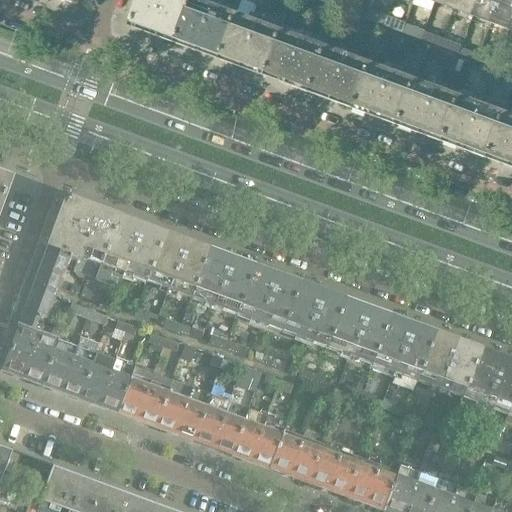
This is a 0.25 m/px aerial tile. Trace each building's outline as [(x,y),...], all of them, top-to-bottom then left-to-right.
[(152,36),(165,0),(139,0),(129,27),(152,36)] [(175,44),(190,0),(165,0),(152,36),(175,44)] [(197,52),(214,5),(200,0),(190,0),(175,44),(197,52)] [(455,11),(458,0),(437,0),(436,4),(455,11)] [(473,17),(479,0),(458,0),(455,11),(473,17)] [(492,24),(501,0),(479,0),(473,17),(492,24)] [(511,31),(511,30),(511,0),(501,0),(492,24),(511,31)] [(313,19),(317,7),(305,2),(301,15),(313,19)] [(220,60),(237,13),(214,5),(197,52),(220,60)] [(365,19),(368,13),(349,5),(347,12),(365,19)] [(317,7),(313,19),(312,23),(322,27),(318,38),(327,42),(337,14),(317,7)] [(384,26),(388,16),(369,9),(368,13),(365,19),(384,26)] [(242,69),(259,22),(237,13),(220,60),(242,69)] [(403,33),(406,25),(407,23),(388,16),(384,26),(403,33)] [(357,39),(362,24),(351,19),(346,35),(357,39)] [(265,77),(283,30),(259,22),(242,69),(265,77)] [(373,27),(362,24),(357,39),(367,43),(373,27)] [(423,31),(406,25),(403,33),(423,40),(425,34),(422,33),(423,31)] [(288,86),(306,39),(283,30),(265,77),(288,86)] [(444,41),(425,34),(423,40),(442,47),(444,41)] [(401,53),(406,40),(396,36),(391,50),(401,53)] [(311,94),(329,47),(306,39),(288,86),(311,94)] [(410,57),(416,43),(406,40),(401,53),(410,57)] [(462,48),(444,41),(442,47),(460,54),(462,48)] [(333,102),(351,55),(329,47),(311,94),(333,102)] [(481,56),(462,48),(460,54),(479,61),(481,56)] [(446,68),(451,56),(439,52),(435,64),(446,68)] [(356,111),(373,64),(351,55),(333,102),(356,111)] [(460,73),(464,61),(451,56),(446,68),(460,73)] [(500,63),(481,56),(479,61),(498,68),(500,63)] [(511,73),(511,64),(505,62),(502,70),(511,73)] [(378,119),(395,72),(373,64),(356,111),(378,119)] [(491,86),(496,73),(485,69),(481,83),(491,86)] [(400,127),(417,80),(395,72),(378,119),(400,127)] [(500,90),(505,76),(496,73),(491,86),(500,90)] [(422,135),(439,88),(417,80),(400,127),(422,135)] [(445,143),(462,96),(439,88),(422,135),(445,143)] [(467,152),(484,105),(462,96),(445,143),(467,152)] [(489,160),(507,113),(484,105),(467,152),(489,160)] [(511,168),(511,165),(511,114),(507,113),(489,160),(511,168)] [(79,257),(96,210),(71,201),(63,205),(49,245),(72,253),(71,254),(79,257)] [(101,265),(119,219),(96,210),(79,257),(101,265)] [(125,274),(141,227),(119,219),(101,265),(125,274)] [(147,282),(164,235),(141,227),(125,274),(147,282)] [(169,290),(186,244),(164,235),(147,282),(169,290)] [(191,299),(209,252),(186,244),(169,290),(191,299)] [(72,253),(49,245),(33,286),(57,295),(71,254),(72,253)] [(215,307),(232,261),(209,252),(191,299),(215,307)] [(236,315),(254,269),(232,261),(215,307),(236,315)] [(259,324),(276,277),(254,269),(236,315),(259,324)] [(282,332),(299,285),(276,277),(259,324),(282,332)] [(80,298),(103,306),(106,297),(96,294),(99,288),(95,286),(95,285),(85,282),(80,298)] [(304,340),(321,293),(299,285),(282,332),(304,340)] [(57,295),(33,286),(19,326),(34,332),(35,330),(40,316),(48,318),(57,295)] [(326,348),(343,302),(321,293),(304,340),(326,348)] [(120,301),(117,311),(150,324),(154,315),(120,301)] [(109,318),(66,302),(62,312),(86,320),(83,330),(95,334),(98,324),(105,327),(109,318)] [(349,357),(366,310),(343,302),(326,348),(349,357)] [(372,365),(389,319),(366,310),(349,357),(372,365)] [(166,320),(163,328),(200,342),(205,330),(192,325),(191,329),(180,325),(183,316),(173,312),(170,321),(166,320)] [(394,373),(412,327),(389,319),(372,365),(394,373)] [(145,331),(117,322),(113,334),(141,343),(145,331)] [(22,379),(39,332),(35,330),(34,332),(19,326),(2,372),(22,379)] [(418,382),(435,335),(412,327),(394,373),(418,382)] [(213,329),(207,345),(246,359),(250,350),(226,341),(228,335),(213,329)] [(40,386),(56,344),(58,339),(39,332),(22,379),(40,386)] [(180,344),(150,335),(146,348),(162,353),(163,349),(177,353),(180,344)] [(439,390),(457,343),(435,335),(418,382),(439,390)] [(60,394),(77,346),(58,339),(56,344),(40,386),(60,394)] [(462,399),(480,352),(457,343),(439,390),(462,399)] [(196,350),(184,345),(179,358),(190,363),(196,350)] [(79,400),(94,358),(96,353),(77,346),(60,394),(79,400)] [(484,407),(501,360),(480,352),(462,399),(484,407)] [(98,408),(115,360),(96,353),(94,358),(79,400),(98,408)] [(256,353),(252,361),(284,373),(287,364),(256,353)] [(213,357),(209,366),(218,369),(219,368),(222,360),(213,357)] [(117,414),(132,372),(134,367),(115,360),(98,408),(117,414)] [(507,415),(511,400),(511,363),(501,360),(484,407),(507,415)] [(255,373),(227,362),(222,376),(232,380),(234,374),(252,381),(255,373)] [(298,378),(325,388),(328,379),(315,374),(318,366),(309,362),(305,371),(301,369),(298,378)] [(136,422),(153,374),(134,367),(132,372),(117,414),(136,422)] [(155,429),(171,387),(173,382),(153,374),(136,422),(155,429)] [(294,386),(266,376),(263,385),(290,395),(294,386)] [(174,436),(191,388),(173,382),(171,387),(155,429),(174,436)] [(228,383),(224,394),(230,397),(234,386),(228,383)] [(372,395),(346,386),(342,395),(369,405),(372,395)] [(193,442),(208,400),(210,395),(191,388),(174,436),(193,442)] [(212,449),(229,402),(210,395),(208,400),(193,442),(212,449)] [(422,413),(383,399),(379,408),(418,423),(422,413)] [(231,457),(246,415),(248,410),(229,402),(212,449),(231,457)] [(250,464),(267,417),(248,410),(246,415),(231,457),(250,464)] [(439,410),(433,428),(464,440),(468,430),(448,423),(451,414),(439,410)] [(269,471),(285,429),(287,424),(267,417),(250,464),(269,471)] [(477,445),(508,456),(511,447),(493,440),(496,433),(483,428),(477,445)] [(323,443),(285,429),(269,471),(307,485),(323,443)] [(440,436),(428,431),(424,442),(435,447),(440,436)] [(323,443),(307,485),(345,499),(360,457),(323,443)] [(0,479),(10,452),(0,448),(0,479)] [(383,511),(398,471),(360,457),(345,499),(381,511),(383,511)] [(511,462),(503,459),(499,470),(511,475),(511,462)] [(403,511),(419,473),(401,466),(398,471),(383,511),(403,511)] [(91,511),(101,485),(51,467),(39,501),(68,511),(91,511)] [(425,511),(437,484),(438,480),(419,473),(403,511),(425,511)] [(448,511),(457,487),(438,480),(437,484),(425,511),(448,511)] [(146,511),(149,503),(101,485),(91,511),(146,511)] [(468,511),(473,498),(475,494),(457,487),(448,511),(468,511)] [(489,511),(494,501),(475,494),(473,498),(468,511),(489,511)] [(511,511),(511,510),(511,507),(494,501),(489,511),(511,511)] [(173,511),(149,503),(146,511),(173,511)]
